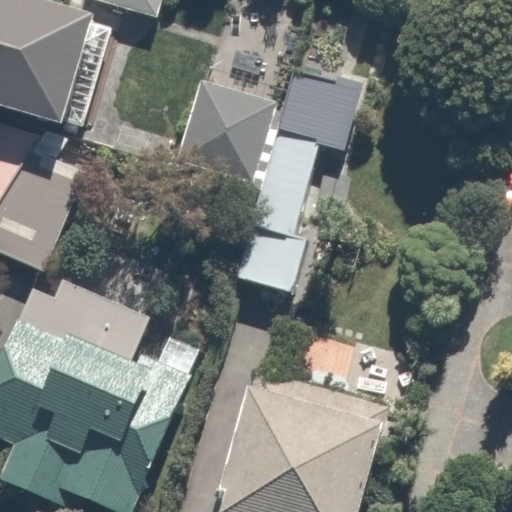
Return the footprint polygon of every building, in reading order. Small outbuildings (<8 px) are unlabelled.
[(130,17),(64,0),(0,0),(0,105),(100,132),(130,17)] [(298,100),(206,85),(200,120),(186,213),(259,225),(249,287),(310,297),(332,158),(372,164),(386,77),(303,64),(298,100)] [(90,171),(0,146),(0,253),(63,270),(90,171)] [(168,511),(222,347),(41,288),(0,413),(0,484),(85,511),(168,511)] [(412,511),(439,409),(273,367),(235,511),(412,511)]
